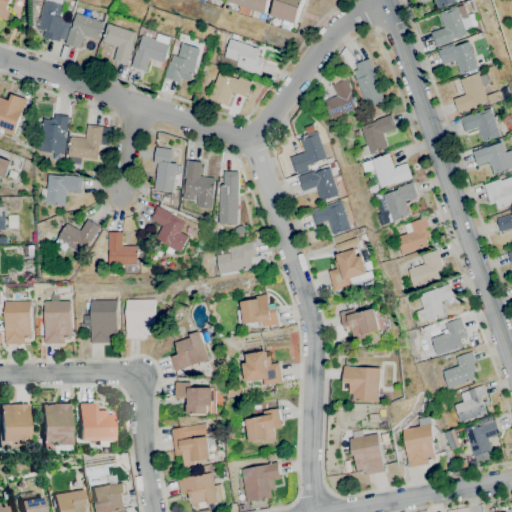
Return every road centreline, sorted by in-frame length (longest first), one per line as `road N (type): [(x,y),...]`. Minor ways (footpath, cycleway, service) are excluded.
road 1 (residential): [(0,56),(253,142),(315,54),(376,0)]
road 2 (tertiary): [(383,0),(511,368)]
road 3 (residential): [(253,142),(312,325),(311,511)]
road 4 (residential): [(0,374),(139,375),(155,511)]
road 5 (residential): [(318,511),(511,480)]
